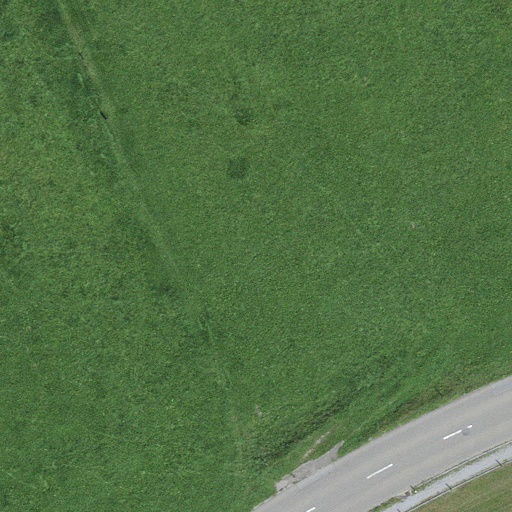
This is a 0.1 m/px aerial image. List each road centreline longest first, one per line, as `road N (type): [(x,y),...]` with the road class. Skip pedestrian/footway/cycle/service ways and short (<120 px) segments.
road 1 (track): [(296,511),(315,461),(419,372),(446,332)]
road 2 (tertiary): [(310,511),(404,457),(511,410)]
